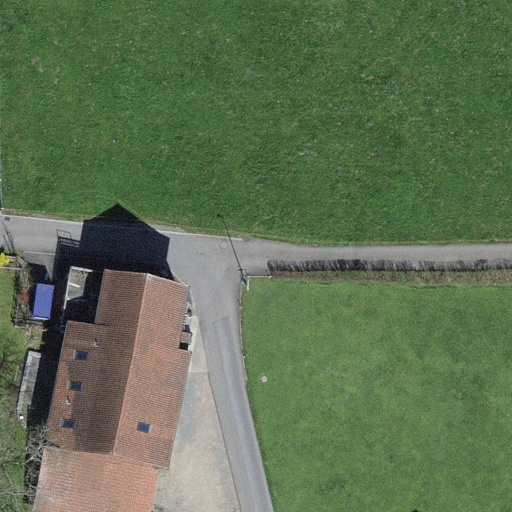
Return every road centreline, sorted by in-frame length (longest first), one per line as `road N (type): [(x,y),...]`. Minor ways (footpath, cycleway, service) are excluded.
road 1 (track): [(253,511),(216,301),(192,264),(217,255),(511,257)]
road 2 (residential): [(0,234),(155,247),(192,264)]
